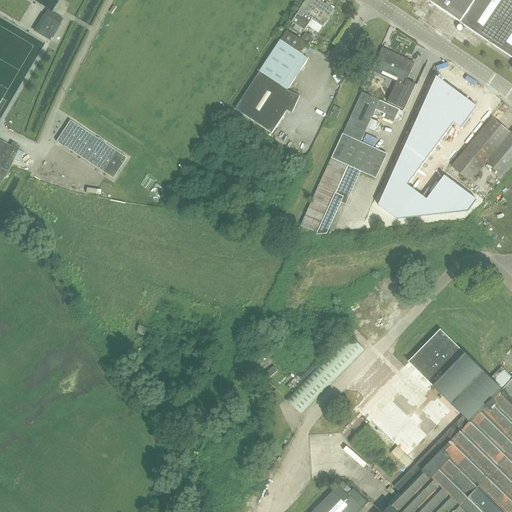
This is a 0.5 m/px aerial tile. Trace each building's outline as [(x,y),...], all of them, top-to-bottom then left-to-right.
[(313,18),(324,26),(335,9),(321,0),(312,0),(303,15),(298,12),(292,21),(305,30),(313,18)] [(511,0),(428,0),(511,57),(511,0)] [(50,40),(59,25),(63,18),(47,9),(43,15),(42,17),(34,31),(50,40)] [(235,109),(272,133),(296,96),(287,90),(308,58),(301,53),(307,43),(287,30),(235,109)] [(372,70),(397,82),(388,102),(405,109),(416,84),(407,79),(411,71),(405,68),(409,60),(383,48),(372,70)] [(477,108),(436,78),(371,223),(462,213),(473,199),(443,177),(426,200),(407,186),(454,124),(461,130),(477,108)] [(362,92),(342,137),(332,157),(361,171),(376,178),(387,154),(360,142),(375,109),(395,118),(399,109),(362,92)] [(501,175),(511,162),(511,131),(511,133),(492,117),(452,166),(470,182),(486,163),(501,175)] [(70,120),(56,141),(113,178),(127,157),(70,120)] [(0,141),(0,184),(6,174),(10,167),(18,149),(11,145),(10,147),(0,141)] [(66,155),(53,146),(48,152),(62,161),(66,155)] [(332,157),(297,237),(326,235),(340,203),(346,205),(361,171),(332,157)] [(360,411),(376,426),(407,395),(419,407),(436,390),(439,393),(463,416),(466,419),(487,399),(511,423),(511,448),(478,484),(506,511),(511,511),(511,399),(491,379),(440,329),(360,411)] [(301,413),(364,349),(349,333),(285,398),(301,413)] [(511,376),(502,367),(491,379),(511,399),(511,376)] [(506,511),(478,484),(511,448),(511,423),(487,399),(466,419),(463,416),(452,427),(444,419),(452,411),(436,396),(439,393),(436,390),(419,407),(407,395),(376,426),(407,456),(438,424),(447,432),(394,486),(401,492),(388,505),(390,507),(385,511),(506,511)] [(358,511),(368,502),(354,488),(352,490),(343,482),(313,511),(358,511)]
